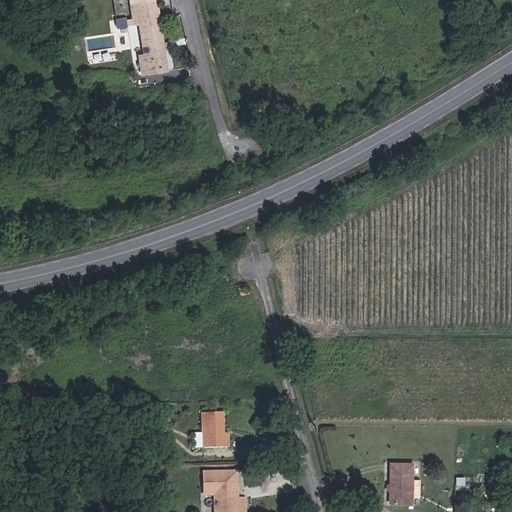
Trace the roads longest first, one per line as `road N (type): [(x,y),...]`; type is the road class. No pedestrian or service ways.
road 1 (secondary): [(0,284),(134,250),(256,205),(377,146),(511,64)]
road 2 (unclassified): [(318,511),(258,267)]
road 3 (unclassified): [(236,147),(222,131),(189,0)]
